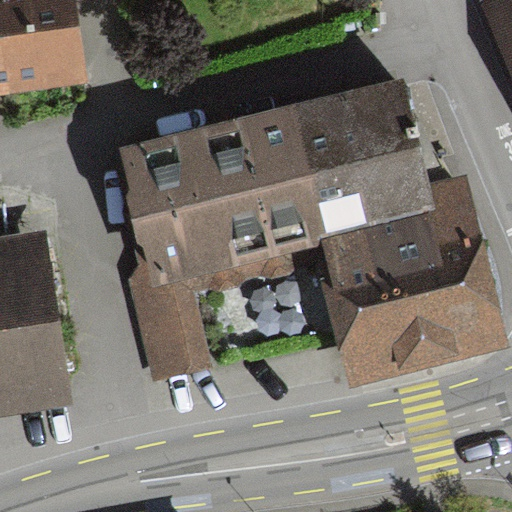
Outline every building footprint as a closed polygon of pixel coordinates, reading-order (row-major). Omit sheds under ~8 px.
[(0,0),(0,93),(92,81),(79,0),(0,0)] [(511,0),(478,0),(511,75),(511,0)] [(120,150),(147,263),(131,278),(155,379),(213,362),(199,295),(324,263),(318,240),(433,209),(429,185),(405,78),(120,150)] [(324,263),(355,385),(511,345),(511,342),(469,175),(429,185),(433,209),(318,240),(324,263)] [(0,411),(70,401),(50,231),(0,237),(0,411)]
